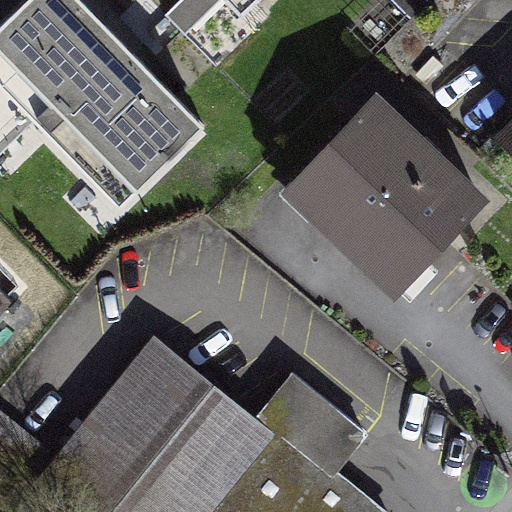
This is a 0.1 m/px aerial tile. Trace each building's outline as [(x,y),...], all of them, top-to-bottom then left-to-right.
[(123,212),(222,119),(134,26),(109,0),(14,0),(0,14),(0,147),(33,117),(123,212)] [(164,0),(158,6),(209,58),(268,0),(164,0)] [(396,286),(480,198),(425,145),(367,90),(283,179),(396,286)] [(511,164),(511,124),(492,145),(511,164)] [(0,338),(12,335),(0,297),(0,338)] [(384,511),(330,470),(362,430),(298,380),(265,422),(159,340),(49,480),(89,511),(384,511)]
